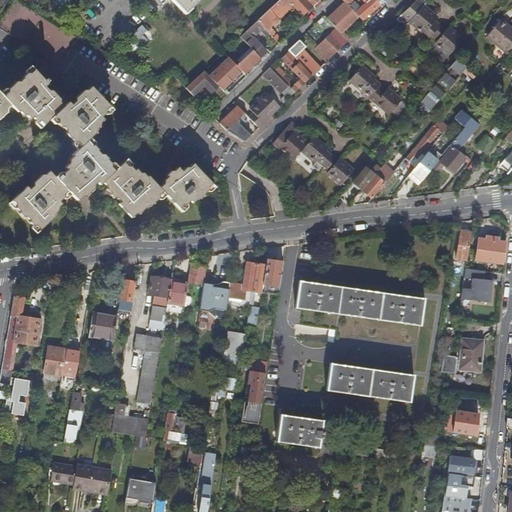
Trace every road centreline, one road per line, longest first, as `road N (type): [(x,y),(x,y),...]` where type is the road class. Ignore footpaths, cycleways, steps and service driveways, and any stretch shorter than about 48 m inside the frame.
road 1 (residential): [(233,162),(64,58),(54,70),(0,37)]
road 2 (tertiary): [(241,234),(511,200)]
road 3 (tertiary): [(6,269),(241,234)]
road 4 (residential): [(490,511),(511,288)]
road 5 (residential): [(333,0),(211,116)]
